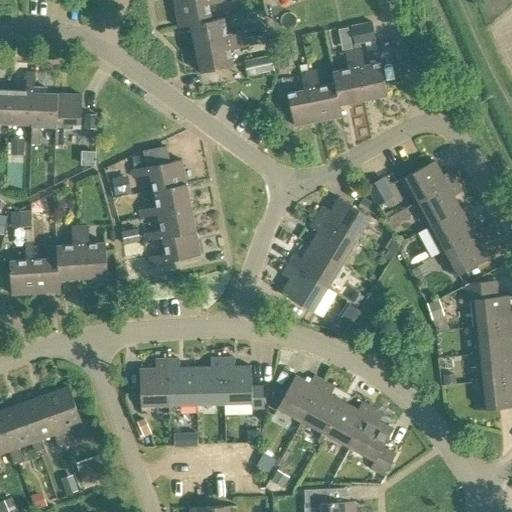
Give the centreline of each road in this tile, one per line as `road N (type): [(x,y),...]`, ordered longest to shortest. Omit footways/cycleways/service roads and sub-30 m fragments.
road 1 (residential): [(475,489),(434,427),(368,369),(299,339),(238,329)]
road 2 (residential): [(291,194),(94,44)]
road 3 (residential): [(151,511),(89,340)]
road 4 (residential): [(424,124),(291,194)]
road 5 (residential): [(238,329),(89,340)]
road 6 (residential): [(511,236),(460,140),(424,124)]
road 7 (residential): [(291,194),(271,216),(252,261),(238,329)]
road 8 (residential): [(424,124),(381,0)]
